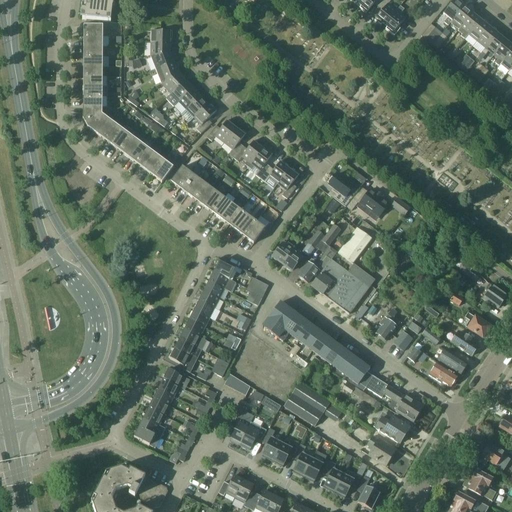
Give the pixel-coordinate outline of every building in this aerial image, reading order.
[(84,0),(84,1),(83,12),(82,20),(86,21),(86,27),(103,27),(103,22),(110,23),(112,10),(114,1),(113,0),(84,0)] [(362,0),(359,5),(361,7),(359,9),(366,14),(373,5),(378,8),(384,0),(362,0)] [(391,0),(384,0),(378,8),(382,12),(374,21),(381,26),(382,24),(385,26),(396,12),(388,5),(392,0),(391,0)] [(454,0),(443,15),(448,19),(444,23),(448,26),(450,24),(464,7),(461,6),(463,4),(458,0),(454,0)] [(396,12),(385,26),(387,28),(385,30),(394,37),(400,30),(398,28),(405,19),(400,15),(404,10),(400,7),(396,12)] [(458,31),(472,14),(464,7),(450,24),(458,31)] [(472,14),(458,31),(458,32),(462,35),(461,37),(465,40),(468,36),(480,21),(472,14)] [(480,21),(468,36),(477,42),(490,26),(484,21),(483,23),(480,21)] [(431,25),(421,37),(426,41),(435,29),(431,25)] [(151,44),(170,44),(170,41),(172,41),(172,33),(160,32),(160,27),(145,26),(140,26),(140,32),(151,33),(151,44)] [(490,26),(477,42),(485,49),(497,35),(495,33),(496,31),(490,26)] [(83,37),(103,37),(103,27),(86,27),(84,27),(83,37)] [(432,46),(437,50),(447,38),(442,34),(432,46)] [(494,56),(506,42),(497,35),(485,49),(482,53),(486,56),(489,52),(494,56)] [(83,37),(83,47),(103,48),(103,37),(83,37)] [(511,50),(511,46),(506,42),(494,56),(498,60),(495,64),(499,67),(501,65),(502,63),(511,50)] [(169,55),(170,44),(151,44),(151,58),(169,55)] [(83,58),(102,58),(103,48),(83,47),(83,58)] [(509,71),(511,70),(511,68),(511,50),(502,63),(501,65),(503,67),(506,70),(509,71)] [(281,52),(277,57),(292,70),(295,66),(294,65),(295,64),(281,52)] [(173,64),(169,55),(151,58),(156,71),(173,64)] [(83,58),(83,68),(102,68),(102,58),(83,58)] [(174,67),(173,64),(156,71),(161,85),(179,73),(177,66),(174,67)] [(470,76),(474,80),(484,68),(479,64),(470,76)] [(102,68),(83,68),(83,78),(102,79),(102,68)] [(488,72),(484,68),(474,80),(479,84),(488,72)] [(184,78),(179,73),(161,85),(171,95),(186,84),(183,80),(184,78)] [(83,78),(83,89),(102,89),(102,79),(83,78)] [(489,80),(483,87),(486,90),(492,82),(489,80)] [(186,84),(171,95),(178,103),(194,88),(188,82),(186,84)] [(491,94),(498,86),(495,84),(494,84),(492,82),(486,90),(491,94)] [(501,82),(491,94),(496,98),(505,86),(501,82)] [(199,94),(194,88),(178,103),(186,111),(200,98),(198,96),(199,94)] [(102,89),(83,89),(83,99),(102,99),(102,89)] [(508,107),(511,102),(511,92),(503,104),(508,107)] [(186,111),(193,118),(207,105),(200,98),(186,111)] [(83,99),(83,109),(102,110),(102,99),(83,99)] [(209,107),(207,105),(193,118),(201,126),(196,130),(201,135),(212,124),(208,120),(217,112),(211,106),(209,107)] [(102,115),(102,110),(83,109),(83,119),(85,124),(102,115)] [(102,116),(102,115),(85,124),(87,128),(95,134),(107,119),(102,116)] [(115,125),(107,119),(95,134),(104,141),(115,125)] [(162,120),(159,124),(164,129),(168,124),(162,120)] [(221,130),(216,127),(207,139),(212,143),(216,138),(224,144),(236,129),(233,128),(235,126),(228,121),(221,130)] [(123,131),(115,125),(104,141),(112,147),(123,131)] [(163,131),(154,125),(150,130),(159,136),(163,131)] [(234,159),(243,147),(239,144),(246,134),(239,129),(238,131),(236,129),(224,144),(233,151),(229,156),(234,159)] [(131,138),(123,131),(112,147),(120,153),(131,138)] [(131,138),(120,153),(128,159),(140,144),(131,138)] [(243,147),(234,159),(238,163),(242,158),(251,165),(262,150),(260,148),(261,146),(255,141),(247,151),(243,147)] [(148,150),(140,144),(128,159),(137,165),(148,150)] [(156,156),(148,150),(137,165),(145,172),(156,156)] [(260,180),(270,168),(265,164),(273,155),(266,150),(264,151),(262,150),(251,165),(259,171),(255,176),(260,180)] [(165,162),(156,156),(145,172),(153,178),(165,162)] [(277,185),(289,170),(286,168),(288,167),(281,161),(274,171),(270,168),(260,180),(265,184),(269,179),(277,185)] [(173,169),(165,162),(153,178),(162,184),(173,169)] [(187,195),(199,180),(195,177),(201,168),(198,165),(191,174),(179,189),(187,195)] [(179,189),(191,174),(182,168),(171,183),(179,189)] [(289,170),(277,185),(286,192),(282,197),(287,200),(296,188),(292,185),(299,175),(293,170),(291,172),(289,170)] [(339,194),(335,200),(345,208),(353,198),(348,195),(354,188),(353,187),(354,186),(348,181),(347,183),(337,175),(333,179),(332,178),(328,184),(329,185),(328,186),(333,189),(339,194)] [(227,176),(227,177),(223,182),(230,188),(234,183),(235,182),(227,176)] [(196,202),(207,186),(199,180),(187,195),(196,202)] [(207,186),(196,202),(204,208),(215,193),(207,186)] [(389,205),(370,190),(360,204),(357,208),(364,213),(367,209),(379,218),(389,205)] [(215,193),(204,208),(212,214),(224,199),(215,193)] [(409,209),(398,200),(396,198),(390,207),(403,217),(409,209)] [(224,199),(212,214),(220,220),(232,205),(224,199)] [(353,199),(346,207),(351,211),(358,203),(353,199)] [(340,206),(333,201),(329,206),(335,211),(340,206)] [(232,205),(220,220),(229,226),(240,211),(232,205)] [(240,211),(229,226),(237,233),(248,217),(240,211)] [(257,223),(248,217),(237,233),(245,239),(257,223)] [(257,223),(245,239),(253,245),(265,229),(257,223)] [(321,242),(328,247),(341,231),(334,226),(321,242)] [(356,228),(337,254),(351,265),(371,239),(356,228)] [(317,232),(310,242),(307,245),(314,250),(324,237),(317,232)] [(282,264),(294,248),(288,244),(286,247),(282,244),(273,257),(274,258),(274,260),(276,262),(278,261),(282,264)] [(319,271),(321,273),(324,270),(331,261),(337,254),(328,247),(316,264),(311,260),(308,264),(298,276),(300,277),(300,279),(302,281),(304,281),(308,284),(313,276),(315,277),(319,271)] [(294,248),(282,264),(286,268),(287,269),(289,271),(290,271),(292,272),(302,258),(298,256),(300,253),(294,248)] [(324,270),(321,273),(311,287),(328,300),(347,274),(331,261),(324,270)] [(227,262),(226,266),(219,262),(214,272),(229,280),(236,267),(227,262)] [(353,266),(347,274),(328,300),(349,316),(374,281),(353,266)] [(467,277),(476,282),(480,276),(472,270),(467,277)] [(209,282),(224,290),(231,293),(236,283),(229,280),(214,272),(209,282)] [(220,300),(224,290),(209,282),(204,292),(220,300)] [(498,309),(499,308),(501,308),(502,305),(502,303),(506,297),(492,287),(489,285),(485,290),(488,293),(484,299),(498,309)] [(220,300),(204,292),(199,301),(215,309),(220,300)] [(455,294),(450,301),(459,307),(464,300),(455,294)] [(194,311),(210,319),(215,309),(199,301),(194,311)] [(314,362),(355,388),(362,393),(365,388),(381,398),(384,395),(400,405),(396,412),(413,423),(422,407),(405,397),(405,398),(367,374),(370,370),(280,303),(262,327),(283,343),(281,345),(300,359),(302,357),(304,359),(294,374),(270,356),(250,382),(283,406),(311,364),(314,362)] [(440,313),(424,303),(420,309),(436,319),(440,313)] [(205,329),(210,319),(194,311),(189,321),(205,329)] [(482,339),(483,338),(485,339),(488,334),(486,333),(490,328),(468,313),(464,319),(469,322),(465,328),(482,339)] [(376,334),(379,337),(378,338),(384,343),(386,341),(396,328),(400,323),(394,318),(393,320),(388,316),(385,319),(384,319),(380,325),(382,327),(376,334)] [(200,338),(205,329),(189,321),(184,330),(200,338)] [(412,324),(408,329),(417,335),(421,330),(412,324)] [(179,340),(195,348),(200,338),(184,330),(179,340)] [(427,330),(422,336),(436,346),(440,340),(427,330)] [(413,340),(403,332),(394,345),(404,352),(413,340)] [(465,336),(464,338),(458,333),(451,344),(471,357),(472,356),(473,356),(475,354),(474,352),(478,347),(470,342),(471,340),(465,336)] [(174,350),(196,361),(201,351),(195,348),(179,340),(174,350)] [(414,349),(406,358),(415,364),(422,354),(414,349)] [(196,361),(174,350),(169,359),(185,367),(183,370),(190,373),(196,361)] [(447,356),(442,364),(446,367),(460,376),(467,365),(453,356),(451,358),(447,356)] [(211,373),(216,376),(223,362),(218,359),(211,372),(211,373)] [(229,365),(223,362),(216,376),(222,378),(227,369),(229,365)] [(450,388),(452,384),(455,384),(458,380),(457,377),(444,368),(439,375),(435,372),(432,377),(436,380),(440,383),(441,382),(450,388)] [(163,380),(179,388),(184,378),(168,370),(163,380)] [(209,376),(211,373),(211,372),(206,370),(203,375),(199,373),(197,377),(205,382),(208,376),(209,376)] [(158,389),(174,397),(179,388),(163,380),(158,389)] [(299,385),(292,395),(323,415),(329,405),(299,385)] [(377,402),(362,393),(355,388),(352,394),(373,407),(377,402)] [(153,399),(169,407),(174,397),(158,389),(153,399)] [(264,396),(254,391),(251,398),(260,403),(264,396)] [(323,415),(292,395),(284,408),(314,427),(323,415)] [(169,407),(153,399),(148,409),(164,417),(169,407)] [(242,404),(239,409),(230,427),(236,429),(230,441),(240,446),(249,428),(251,423),(241,418),(245,412),(247,413),(249,408),(242,404)] [(271,411),(276,414),(281,407),(275,404),(271,411)] [(144,418),(159,426),(164,417),(148,409),(144,418)] [(379,418),(373,428),(375,429),(399,445),(409,429),(392,418),(391,419),(387,416),(384,421),(382,419),(381,419),(379,418)] [(499,428),(511,436),(511,439),(509,445),(511,447),(511,420),(511,421),(506,417),(503,422),(502,421),(500,425),(500,426),(499,428)] [(159,426),(144,418),(139,428),(160,439),(165,429),(159,426)] [(251,423),(249,428),(240,446),(249,451),(255,440),(261,442),(266,431),(251,423)] [(139,428),(134,438),(155,449),(160,439),(139,428)] [(261,457),(272,463),(282,442),(272,437),(275,432),(269,429),(263,442),(268,445),(262,457),(261,456),(261,457)] [(373,437),(367,447),(372,450),(368,456),(385,467),(395,451),(378,441),(373,437)] [(282,442),(272,463),(283,468),(283,467),(282,467),(288,455),(294,458),(299,447),(294,444),(292,447),(282,442)] [(292,473),(303,478),(313,458),(303,453),(306,448),(300,445),(299,447),(294,458),(299,461),(293,472),(292,472),(292,473)] [(488,446),(485,451),(483,451),(481,454),(482,456),(481,458),(482,458),(479,462),(485,466),(488,462),(496,467),(503,471),(510,460),(503,456),(505,453),(495,447),(494,449),(488,446)] [(319,471),(325,474),(330,463),(325,460),(323,463),(313,458),(303,478),(314,484),(314,483),(313,483),(319,471)] [(323,489),(334,494),(344,474),(334,468),(336,465),(330,463),(325,474),(330,476),(324,488),(323,488),(323,489)] [(166,488),(137,474),(125,467),(124,470),(121,469),(110,472),(108,475),(105,474),(91,502),(94,503),(92,506),(94,511),(147,511),(137,507),(135,511),(132,511),(117,511),(116,511),(112,499),(116,492),(128,488),(131,490),(129,495),(156,509),(160,507),(168,492),(166,488)] [(467,480),(463,487),(467,489),(467,490),(482,498),(482,497),(493,502),(497,495),(487,490),(488,488),(492,480),(476,472),(471,482),(467,480)] [(344,474),(334,494),(345,500),(345,499),(344,499),(350,487),(356,489),(361,478),(356,476),(354,479),(344,474)] [(225,494),(235,499),(244,481),(234,476),(229,486),(224,483),(218,494),(224,497),(225,494)] [(358,490),(363,493),(357,504),(365,508),(365,509),(364,509),(363,509),(369,511),(373,511),(384,491),(383,490),(382,492),(378,489),(376,493),(366,487),(369,480),(364,478),(358,490)] [(243,507),(248,509),(254,498),(249,496),(254,486),(244,481),(235,499),(245,504),(243,507)] [(254,511),(255,509),(260,511),(266,511),(274,496),(264,491),(259,501),(254,498),(248,509),(253,511),(254,511)] [(469,511),(471,511),(485,511),(488,508),(475,500),(474,503),(458,494),(455,495),(453,499),(453,502),(454,503),(453,505),(462,510),(463,507),(469,511)] [(281,511),(279,511),(284,501),(274,496),(266,511),(281,511)]
